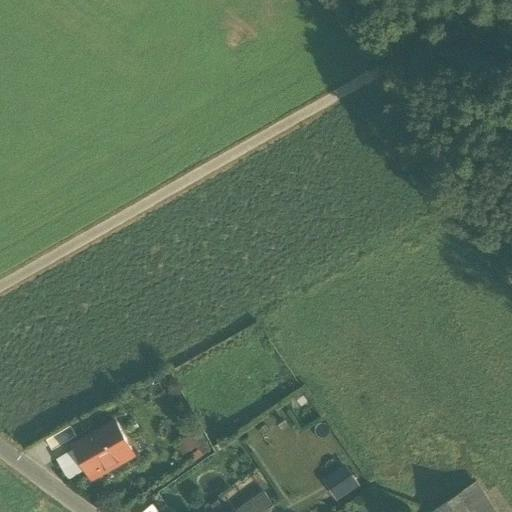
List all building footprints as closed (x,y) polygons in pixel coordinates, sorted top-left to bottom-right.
[(116,423),(73,448),(90,478),(105,470),(106,470),(106,469),(109,470),(116,466),(117,463),(118,463),(119,458),(132,451),(116,423)] [(62,426),(41,438),(47,448),(68,435),(62,426)] [(190,458),(199,448),(184,434),(175,444),(190,458)] [(340,456),(318,465),(332,498),(354,489),(340,456)] [(454,480),(426,498),(434,510),(462,492),(454,480)] [(495,511),(476,483),(462,492),(475,511),(495,511)] [(475,511),(462,492),(434,510),(434,511),(475,511)] [(264,493),(237,511),(264,511),(273,506),(264,493)]
